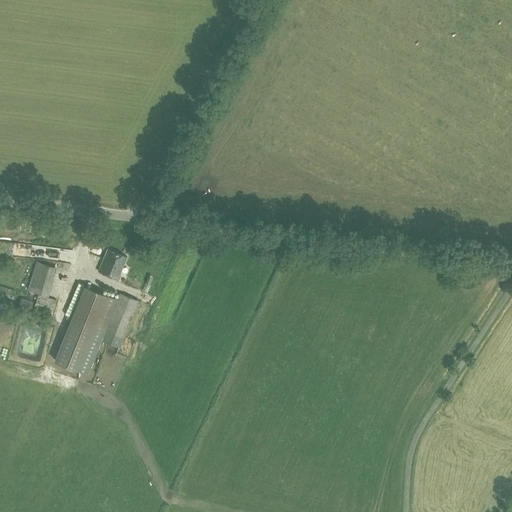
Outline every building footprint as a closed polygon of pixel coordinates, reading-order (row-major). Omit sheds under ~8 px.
[(99,270),(117,278),(127,256),(108,248),(99,270)] [(28,289),(49,295),(57,266),(37,260),(28,289)] [(0,294),(5,296),(14,298),(16,290),(0,285),(0,286),(0,294)] [(54,360),(89,374),(103,337),(103,336),(105,330),(124,338),(139,300),(120,292),(117,298),(85,285),(70,323),(54,360)] [(34,310),(53,316),(58,300),(39,294),(34,310)] [(19,305),(31,309),(34,301),(21,297),(19,305)]
